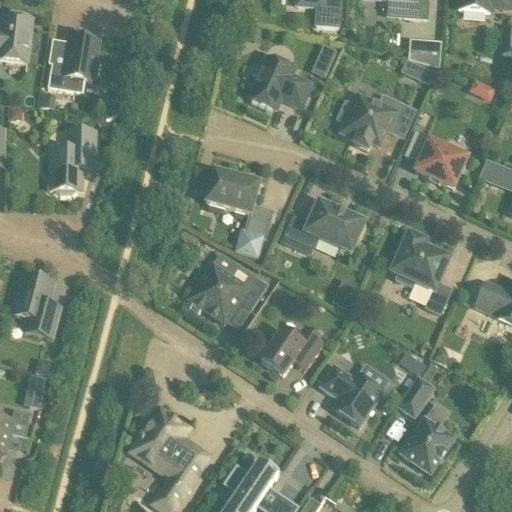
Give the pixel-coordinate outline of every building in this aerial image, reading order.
[(339,0),(297,0),(296,9),(315,10),(313,32),(337,34),(339,0)] [(426,22),(428,0),(365,0),(365,1),(379,2),(379,3),(400,5),(399,20),(426,22)] [(511,0),(460,0),(459,14),(490,16),(490,10),(511,11),(511,0)] [(0,35),(0,34),(0,64),(26,68),(32,23),(2,20),(0,35)] [(250,31),(247,45),(259,47),(262,33),(250,31)] [(511,59),(511,32),(501,32),(499,58),(511,59)] [(96,80),(98,66),(94,66),(98,45),(70,40),(65,71),(51,69),(47,92),(76,97),(78,83),(91,85),(92,80),(96,80)] [(439,73),(441,46),(409,43),(408,65),(439,73)] [(291,79),(293,74),(267,62),(249,102),(275,114),(280,103),(300,112),(311,88),(291,79)] [(473,97),(496,102),(500,87),(476,81),(473,97)] [(53,113),(56,98),(41,96),(38,111),(53,113)] [(343,106),(336,123),(341,125),(345,127),(341,137),(355,143),(353,148),(367,155),(371,147),(379,151),(386,134),(403,142),(415,115),(383,101),(379,110),(357,100),(353,110),(349,108),(343,106)] [(112,103),(99,108),(105,123),(117,119),(118,118),(117,116),(112,103)] [(10,112),(9,124),(21,124),(22,112),(10,112)] [(94,170),(95,136),(66,135),(65,154),(50,154),(49,194),(55,195),(59,198),(71,199),(75,195),(81,195),(82,169),(94,170)] [(430,145),(431,143),(415,136),(404,159),(419,166),(415,176),(453,193),(467,162),(460,159),(464,152),(449,145),(445,152),(430,145)] [(511,174),(486,164),(481,178),(501,186),(500,190),(511,195),(511,174)] [(253,211),(259,188),(213,175),(205,208),(249,220),(245,238),(265,243),(272,216),(253,211)] [(350,258),(364,227),(318,207),(309,227),(293,220),(282,246),(309,258),(316,242),(350,258)] [(422,252),(424,246),(408,239),(391,277),(397,280),(395,284),(410,291),(412,287),(433,296),(426,312),(440,318),(451,293),(438,288),(449,263),(446,262),(448,258),(436,253),(434,257),(422,252)] [(244,275),(237,285),(212,269),(188,305),(224,329),(238,308),(249,315),(266,290),(244,275)] [(51,343),(59,316),(47,313),(54,288),(47,286),(45,281),(34,278),(29,281),(22,279),(12,318),(27,322),(23,336),(51,343)] [(511,329),(511,285),(507,296),(485,287),(475,310),(497,320),(496,322),(511,329)] [(307,369),(322,346),(303,333),(296,344),(281,334),(260,365),(282,380),(296,361),(307,369)] [(510,366),(511,364),(511,339),(498,349),(510,366)] [(438,351),(433,363),(445,368),(448,361),(445,353),(438,351)] [(37,362),(34,376),(47,379),(51,366),(37,362)] [(357,379),(353,384),(334,371),(320,392),(339,405),(333,414),(358,432),(382,396),(357,379)] [(414,423),(431,397),(415,386),(397,411),(414,423)] [(182,443),(188,433),(159,413),(132,452),(161,471),(158,475),(169,483),(152,508),(156,511),(174,511),(209,461),(182,443)] [(9,438),(24,441),(30,418),(13,414),(11,425),(0,422),(0,458),(4,459),(9,438)] [(430,480),(454,444),(424,424),(400,459),(430,480)] [(255,511),(278,479),(258,465),(249,479),(235,470),(222,490),(235,498),(226,511),(255,511)] [(298,511),(280,500),(271,511),(298,511)] [(318,511),(320,509),(309,501),(302,511),(318,511)]
